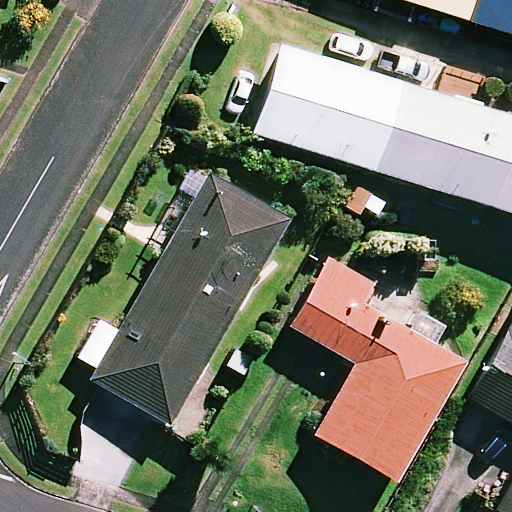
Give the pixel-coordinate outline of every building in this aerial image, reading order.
[(511,0),(453,0),(511,16),(511,0)] [(511,111),(273,39),(247,127),(511,206),(511,111)] [(279,212),(200,168),(111,330),(92,320),(75,352),(92,362),(84,375),(165,420),(279,212)] [(367,278),(321,251),(282,320),(348,358),(308,428),(387,473),(454,356),(420,336),(431,317),(413,306),(401,327),(354,300),(367,278)] [(511,511),(511,302),(462,392),(511,420),(511,461),(489,502),(508,511),(511,511)]
